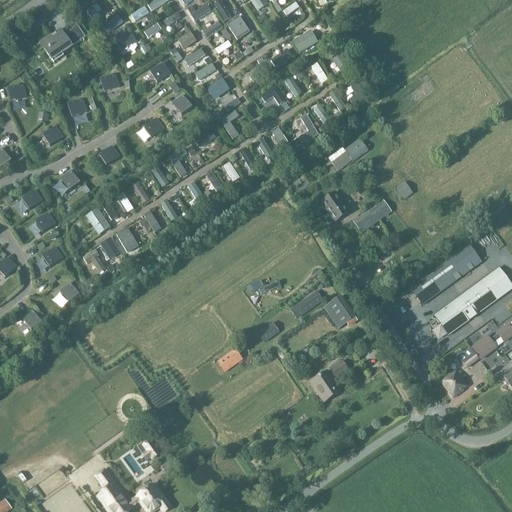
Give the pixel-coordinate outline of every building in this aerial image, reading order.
[(167,0),(156,0),(147,6),(151,13),(169,2),(167,0)] [(264,0),(249,0),(258,12),(268,5),(264,0)] [(221,2),(214,6),(225,22),(231,18),(221,2)] [(296,4),(283,12),(287,17),(299,9),(296,4)] [(96,5),(92,8),(97,14),(101,12),(96,5)] [(207,6),(190,16),(194,23),(211,13),(207,6)] [(92,7),(85,12),(95,27),(99,24),(102,22),(97,14),(92,8),(92,7)] [(145,7),(132,17),(136,22),(149,13),(145,7)] [(177,14),(164,23),(167,28),(181,19),(177,14)] [(43,17),(37,22),(42,27),(47,22),(43,17)] [(118,17),(104,27),(108,33),(122,23),(118,17)] [(239,18),(227,26),(237,41),(249,33),(239,18)] [(218,23),(203,34),(207,40),(222,30),(218,23)] [(157,25),(145,33),(148,38),(156,33),(159,37),(164,34),(160,30),(157,25)] [(84,39),(85,38),(78,27),(64,36),(60,31),(40,44),(52,62),(73,48),(72,47),(84,39)] [(190,33),(177,41),(182,49),(196,41),(190,33)] [(227,33),(222,36),(226,42),(231,39),(227,33)] [(310,33),(293,43),(299,54),(317,44),(310,33)] [(133,36),(118,45),(122,51),(127,49),(137,42),(133,36)] [(229,41),(214,51),(218,56),(232,46),(229,41)] [(129,53),(127,49),(122,51),(120,53),(122,57),(129,53)] [(201,50),(184,61),(188,67),(188,68),(205,56),(201,50)] [(287,51),(271,62),(275,68),(291,57),(287,51)] [(240,52),(234,56),(238,62),(244,58),(240,52)] [(182,61),(177,53),(173,57),(178,64),(182,61)] [(341,56),(332,62),(337,68),(340,74),(349,68),(341,56)] [(317,63),(311,67),(322,84),(328,80),(317,63)] [(149,74),(157,85),(170,75),(163,64),(149,74)] [(212,65),(195,76),(199,82),(215,71),(212,65)] [(265,66),(249,77),(253,83),(269,72),(265,66)] [(335,77),(340,74),(337,68),(332,72),(335,77)] [(249,75),(246,70),(239,74),(243,79),(249,75)] [(99,81),(104,94),(119,88),(115,75),(99,81)] [(290,78),(284,82),(295,99),(301,95),(290,78)] [(222,80),(207,91),(214,101),(230,91),(222,80)] [(356,96),(349,101),(353,107),(366,98),(356,83),(350,87),(356,96)] [(7,90),(10,103),(27,99),(23,86),(7,90)] [(275,87),(260,97),(265,104),(273,98),(278,107),(285,102),(275,87)] [(335,92),(329,96),(339,113),(346,109),(335,92)] [(172,103),(181,117),(192,109),(183,96),(172,103)] [(236,99),(230,104),(233,108),(239,104),(236,99)] [(67,106),(71,118),(87,113),(82,100),(67,106)] [(233,108),(230,104),(224,108),(227,113),(233,108)] [(320,107),(314,112),(326,127),(331,123),(320,107)] [(235,112),(220,122),(233,142),(239,137),(230,124),(239,118),(235,112)] [(308,133),(298,139),(302,146),(312,139),(312,140),(318,136),(306,116),(300,119),(308,133)] [(143,129),(151,140),(164,130),(156,119),(143,129)] [(42,137),(50,148),(63,138),(55,127),(42,137)] [(278,128),(271,133),(283,151),(290,147),(278,128)] [(212,132),(195,142),(199,148),(216,138),(212,132)] [(298,140),(292,143),(296,149),(301,146),(298,140)] [(328,159),(331,164),(338,173),(352,162),(353,163),(368,152),(359,140),(344,151),(342,148),(328,159)] [(263,142),(257,145),(266,159),(272,155),(263,142)] [(98,156),(106,168),(119,158),(112,147),(98,156)] [(0,149),(0,169),(11,162),(1,149),(0,149)] [(191,149),(186,152),(190,158),(196,155),(191,149)] [(183,151),(169,161),(181,179),(187,175),(179,163),(187,157),(183,151)] [(281,151),(274,155),(276,159),(283,155),(281,151)] [(247,152),(242,155),(251,170),(256,167),(247,152)] [(230,164),(223,168),(233,183),(240,179),(230,164)] [(157,168),(152,171),(163,189),(168,185),(157,168)] [(59,179),(69,192),(80,184),(70,171),(59,179)] [(211,172),(205,176),(218,195),(224,191),(211,172)] [(148,174),(143,177),(146,182),(151,179),(148,174)] [(396,189),(397,190),(403,198),(404,200),(413,194),(404,184),(404,183),(396,189)] [(194,184),(187,188),(199,205),(205,201),(194,184)] [(138,185),(133,188),(141,203),(147,200),(138,185)] [(82,190),(86,196),(90,193),(86,187),(82,190)] [(400,200),(403,198),(397,190),(394,193),(399,200),(400,200)] [(21,201),(29,212),(42,202),(35,191),(21,201)] [(214,201),(207,191),(203,194),(209,204),(214,201)] [(335,193),(321,203),(324,207),(321,209),(323,212),(326,211),(335,223),(349,213),(335,193)] [(123,195),(118,198),(127,213),(132,210),(123,195)] [(107,201),(100,205),(112,222),(118,218),(107,201)] [(388,208),(383,201),(353,223),(361,234),(391,213),(388,208)] [(166,202),(159,206),(171,223),(177,219),(166,202)] [(97,210),(85,218),(98,237),(110,229),(97,210)] [(149,213),(143,217),(155,234),(161,230),(149,213)] [(34,223),(42,235),(56,226),(48,214),(34,223)] [(144,219),(139,223),(143,228),(144,227),(148,232),(151,230),(144,219)] [(171,224),(166,227),(170,233),(175,230),(171,224)] [(126,229),(116,235),(127,254),(138,247),(126,229)] [(99,246),(109,261),(121,254),(111,238),(99,246)] [(481,263),(466,243),(408,286),(422,305),(481,263)] [(37,247),(39,253),(45,250),(42,244),(37,247)] [(72,251),(75,256),(80,253),(79,252),(85,248),(83,244),(72,251)] [(41,258),(50,269),(63,259),(55,248),(41,258)] [(94,251),(83,259),(87,265),(91,262),(99,274),(105,270),(97,258),(99,257),(94,251)] [(0,264),(0,274),(5,279),(16,268),(6,258),(0,264)] [(511,289),(511,286),(499,269),(434,316),(448,336),(511,289)] [(259,291),(257,292),(258,295),(260,294),(261,296),(278,289),(280,288),(277,282),(264,288),(259,291)] [(59,291),(69,304),(79,297),(70,283),(59,291)] [(261,283),(247,289),(251,295),(257,292),(259,291),(264,288),(261,283)] [(290,311),(297,321),(300,318),(324,302),(317,292),(290,311)] [(323,309),(338,330),(346,325),(348,329),(350,327),(353,325),(355,324),(357,322),(340,297),(323,309)] [(21,318),(31,332),(42,324),(32,310),(21,318)] [(272,323),(257,334),(264,343),(279,333),(272,323)] [(470,349),(469,349),(478,361),(479,360),(478,360),(480,359),(480,360),(494,349),(495,348),(492,344),(500,339),(502,343),(503,344),(511,337),(511,330),(507,324),(495,333),(497,335),(489,340),(487,337),(470,349)] [(461,351),(455,355),(466,370),(472,365),(478,361),(469,349),(463,354),(461,351)] [(234,350),(217,362),(224,373),(236,365),(242,361),(234,350)] [(342,362),(330,370),(335,378),(347,370),(342,362)] [(511,367),(501,375),(511,389),(511,367)] [(467,387),(456,371),(440,382),(452,399),(463,391),(462,391),(467,387)] [(327,372),(310,383),(324,404),(341,392),(327,372)] [(146,451),(141,454),(146,461),(150,458),(151,460),(160,453),(150,439),(144,444),(143,444),(142,445),(146,451)] [(136,446),(141,454),(146,451),(142,445),(143,444),(141,442),(136,446)] [(166,463),(162,466),(163,467),(162,468),(165,472),(167,474),(175,468),(171,462),(167,465),(166,463)] [(104,491),(97,496),(108,511),(128,511),(132,510),(131,508),(140,502),(146,511),(154,511),(160,508),(162,511),(165,511),(171,508),(154,485),(132,500),(128,503),(104,469),(93,477),(104,491)] [(0,503),(0,511),(7,511),(11,509),(5,500),(0,503)]
